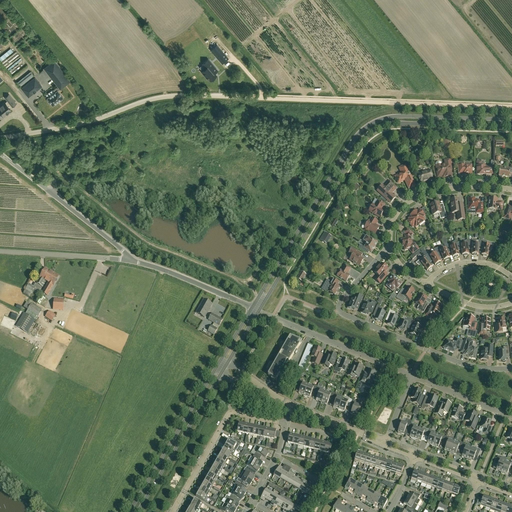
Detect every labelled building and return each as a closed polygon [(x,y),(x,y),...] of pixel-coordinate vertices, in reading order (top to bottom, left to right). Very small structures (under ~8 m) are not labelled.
[(224,54),(224,53),(217,45),(210,50),(218,59),(224,54)] [(206,75),(208,78),(208,79),(209,78),(210,80),(216,75),(214,73),(217,70),(216,69),(215,67),(210,61),(208,59),(203,64),(206,68),(203,71),(202,72),(205,76),(206,75)] [(54,61),(44,68),(58,86),(53,91),(52,90),(48,93),(50,96),(48,98),(47,98),(47,99),(48,100),(47,101),(50,105),(51,104),(53,105),(52,105),(53,106),(53,105),(63,98),(63,97),(58,91),(60,89),(70,81),(54,61)] [(35,78),(22,88),(29,97),(42,86),(35,78)] [(0,117),(1,119),(5,116),(4,115),(6,113),(10,111),(9,110),(11,109),(9,107),(11,106),(12,107),(16,104),(9,94),(5,98),(7,101),(5,102),(0,105),(0,117)] [(443,178),(447,177),(452,177),(451,170),(452,170),(451,164),(452,164),(451,159),(444,160),(445,165),(441,165),(441,164),(441,163),(440,163),(439,162),(437,162),(436,163),(436,164),(436,166),(438,178),(443,177),(443,178)] [(458,163),(458,170),(458,172),(462,172),(462,176),(472,175),(471,165),(464,165),(464,162),(458,163)] [(485,166),(481,166),(481,162),(477,162),(477,168),(476,168),(476,173),(477,173),(477,175),(485,175),(485,174),(492,174),(492,167),(485,167),(485,166)] [(511,174),(511,165),(511,168),(500,166),(498,176),(509,178),(509,175),(511,174)] [(404,179),(407,184),(409,189),(416,186),(406,166),(405,167),(404,167),(403,167),(402,168),(401,168),(401,169),(400,170),(402,174),(395,177),(398,183),(402,181),(402,180),(404,179)] [(417,174),(420,184),(433,180),(431,170),(417,174)] [(397,188),(389,181),(384,187),(382,185),(377,191),(390,203),(395,198),(391,194),(397,188)] [(468,198),(469,210),(476,209),(476,213),(483,213),(482,203),(479,203),(479,200),(475,200),(475,198),(468,198)] [(489,202),(488,202),(488,205),(489,205),(488,209),(491,210),(493,211),(494,210),(497,210),(497,209),(502,210),(503,202),(498,202),(498,199),(489,198),(489,202)] [(451,200),(450,200),(451,205),(450,205),(451,208),(452,213),(457,212),(458,220),(465,219),(463,204),(459,205),(458,199),(456,200),(455,199),(452,199),(451,200)] [(382,210),(385,204),(378,200),(375,206),(373,204),(369,211),(380,218),(384,211),(382,210)] [(430,205),(433,215),(439,214),(440,219),(445,218),(444,215),(446,215),(444,208),(440,209),(438,203),(437,203),(435,203),(434,204),(430,205)] [(407,221),(412,227),(414,226),(416,228),(424,221),(422,218),(425,216),(420,210),(417,212),(416,211),(410,215),(411,217),(408,219),(409,220),(407,221)] [(368,221),(364,228),(366,228),(365,229),(365,230),(368,232),(369,231),(370,231),(375,234),(379,228),(375,225),(378,221),(372,218),(369,222),(368,221)] [(413,233),(407,229),(404,233),(406,234),(405,236),(406,239),(401,240),(403,246),(404,246),(405,250),(409,249),(412,254),(416,251),(414,247),(412,248),(411,241),(410,237),(413,233)] [(325,233),(320,240),(324,242),(329,235),(325,233)] [(364,248),(360,245),(358,248),(364,252),(365,249),(371,253),(377,242),(370,238),(369,238),(366,236),(363,240),(367,243),(364,248)] [(479,245),(478,245),(479,241),(467,240),(467,242),(467,245),(468,245),(468,248),(472,248),(472,254),(473,254),(473,256),(477,256),(477,255),(478,255),(479,248),(479,245)] [(479,241),(478,245),(479,245),(479,248),(483,248),(481,255),(483,255),(483,256),(486,257),(486,256),(488,256),(489,252),(490,252),(493,248),(490,247),(490,246),(486,246),(486,242),(479,240),(479,241)] [(468,245),(467,245),(467,242),(456,243),(456,244),(456,246),(457,246),(457,249),(461,248),(462,255),(464,255),(464,256),(467,256),(467,255),(469,254),(468,248),(468,245)] [(457,249),(457,246),(456,246),(456,244),(452,244),(444,246),(446,249),(447,252),(451,251),(453,257),(454,257),(454,258),(458,257),(457,256),(459,256),(457,249)] [(446,249),(443,250),(441,247),(433,250),(435,253),(436,253),(437,256),(441,254),(444,261),(445,260),(445,261),(449,260),(448,259),(450,258),(447,252),(446,249)] [(362,254),(359,252),(352,248),(349,253),(353,255),(350,260),(353,262),(353,263),(355,264),(356,264),(360,266),(364,259),(360,257),(362,254)] [(436,253),(435,253),(433,255),(431,253),(424,256),(426,259),(428,261),(432,259),(435,265),(436,264),(437,265),(440,264),(439,263),(441,262),(437,256),(436,253)] [(428,261),(426,259),(423,261),(421,259),(416,263),(423,268),(424,267),(427,271),(428,270),(429,271),(432,269),(431,268),(432,267),(428,261)] [(387,275),(384,273),(387,269),(381,264),(377,269),(376,269),(375,270),(375,271),(374,272),(378,276),(375,279),(380,284),(387,275)] [(351,268),(345,265),(341,271),(341,270),(337,276),(346,282),(350,276),(347,274),(351,268)] [(47,281),(52,272),(45,269),(40,278),(37,283),(43,287),(44,284),(42,283),(44,280),(47,281)] [(52,272),(47,281),(48,282),(42,293),(47,296),(52,287),(58,276),(52,272)] [(397,289),(402,283),(393,276),(388,281),(389,283),(386,286),(392,291),(395,288),(397,289)] [(337,285),(339,282),(333,279),(330,285),(328,284),(325,289),(330,292),(330,293),(332,295),(333,294),(334,295),(339,287),(337,285)] [(403,302),(405,299),(406,298),(410,300),(412,297),(411,296),(414,291),(412,290),(413,289),(409,287),(409,288),(408,287),(404,294),(400,292),(396,298),(403,302)] [(424,304),(427,298),(426,298),(426,297),(425,296),(424,295),(423,295),(422,296),(420,294),(415,303),(419,305),(417,309),(423,312),(427,305),(424,304)] [(354,310),(355,309),(357,310),(362,298),(356,295),(354,299),(352,299),(350,305),(349,305),(347,309),(350,310),(351,309),(354,310)] [(54,299),(53,309),(63,310),(64,300),(54,299)] [(204,318),(212,304),(204,299),(196,313),(204,318)] [(365,303),(360,313),(367,316),(369,312),(372,313),(376,303),(370,301),(369,305),(365,303)] [(430,305),(428,309),(425,315),(431,317),(432,314),(436,316),(441,306),(435,302),(433,306),(430,305)] [(24,308),(28,310),(26,314),(24,313),(16,326),(27,333),(29,331),(30,331),(36,320),(41,311),(27,303),(24,308)] [(376,317),(375,319),(376,320),(376,321),(379,322),(380,321),(381,322),(385,313),(381,311),(382,309),(381,307),(377,305),(373,316),(376,317)] [(390,318),(387,324),(393,327),(397,318),(394,316),(395,313),(390,310),(387,316),(390,318)] [(45,317),(51,321),(55,315),(49,311),(45,317)] [(212,313),(208,320),(219,326),(223,320),(212,313)] [(476,331),(475,331),(477,324),(473,323),(473,322),(474,318),(468,317),(466,322),(464,321),(463,326),(469,328),(468,330),(469,330),(467,336),(471,337),(475,337),(476,331)] [(402,320),(398,329),(404,331),(406,326),(410,327),(413,320),(408,318),(407,319),(405,319),(404,321),(402,320)] [(495,325),(495,327),(496,333),(502,332),(502,329),(505,328),(506,327),(505,324),(504,318),(503,318),(502,318),(499,318),(499,319),(498,319),(499,325),(495,325)] [(489,331),(490,320),(482,319),(482,324),(479,324),(479,335),(485,335),(485,331),(489,331)] [(428,326),(422,323),(421,323),(420,324),(419,324),(418,323),(417,326),(414,325),(413,325),(411,329),(412,329),(410,334),(412,334),(411,336),(415,337),(415,336),(417,337),(419,330),(423,332),(428,326)] [(211,326),(208,332),(214,335),(217,329),(211,326)] [(279,356),(287,361),(289,362),(294,354),(295,354),(297,351),(296,350),(302,342),(301,342),(290,337),(289,337),(279,356)] [(460,350),(463,341),(456,339),(455,343),(448,340),(446,343),(445,343),(443,348),(444,348),(444,349),(446,350),(447,349),(454,352),(456,348),(460,350)] [(473,341),(465,339),(461,351),(464,352),(463,355),(469,356),(469,357),(475,359),(477,349),(471,347),(473,341)] [(313,346),(308,343),(296,370),(301,373),(313,346)] [(481,349),(480,360),(483,360),(484,361),(486,361),(487,360),(488,361),(488,357),(492,358),(493,346),(487,345),(486,350),(481,349)] [(319,354),(321,350),(315,347),(311,357),(314,358),(312,363),(318,366),(322,356),(319,354)] [(503,350),(498,350),(499,361),(502,361),(503,362),(505,362),(505,361),(506,361),(506,354),(509,354),(509,347),(503,347),(503,350)] [(321,365),(325,366),(328,367),(329,364),(332,365),(336,356),(334,355),(333,354),(331,353),(331,354),(330,353),(327,361),(324,359),(321,365)] [(282,368),(287,361),(279,356),(268,375),(276,380),(281,372),(282,372),(284,369),(282,368)] [(337,364),(334,371),(339,374),(341,370),(342,370),(345,371),(349,362),(342,359),(340,365),(337,364)] [(358,377),(362,367),(356,364),(354,368),(351,366),(347,375),(354,378),(355,376),(358,377)] [(364,372),(359,383),(365,385),(367,381),(371,383),(372,381),(373,381),(374,379),(373,378),(375,372),(373,372),(373,370),(371,370),(370,370),(369,370),(367,374),(364,372)] [(304,396),(308,385),(303,383),(304,381),(300,379),(298,385),(301,387),(298,393),(300,394),(304,396),(303,396),(304,396)] [(323,389),(321,388),(322,385),(319,384),(318,386),(315,392),(318,394),(316,400),(317,401),(321,403),(325,392),(322,391),(323,389)] [(315,392),(318,386),(314,385),(313,387),(308,385),(304,396),(304,397),(304,396),(308,397),(309,398),(312,391),(315,392)] [(423,397),(420,395),(421,392),(419,391),(419,390),(418,389),(417,389),(416,389),(415,389),(414,391),(413,392),(412,392),(412,393),(412,394),(412,395),(411,398),(414,400),(413,402),(420,405),(423,397)] [(332,399),(335,393),(331,392),(330,394),(325,392),(321,403),(325,404),(327,405),(329,398),(332,399)] [(343,397),(338,395),(335,393),(332,399),(336,401),(333,407),(335,408),(338,410),(342,399),(343,397)] [(426,405),(434,408),(438,399),(435,397),(435,396),(432,395),(431,396),(430,395),(427,403),(424,401),(421,409),(424,410),(426,405)] [(352,400),(349,399),(348,399),(347,401),(342,399),(338,410),(342,411),(344,411),(347,405),(350,406),(352,400)] [(358,402),(355,401),(354,401),(352,400),(350,406),(353,407),(350,414),(352,415),(355,417),(356,416),(360,406),(357,405),(358,402)] [(439,403),(438,406),(435,414),(441,416),(443,412),(447,413),(451,404),(449,403),(449,402),(448,402),(447,401),(446,402),(444,401),(442,405),(439,403)] [(462,421),(465,414),(461,412),(462,409),(456,406),(451,417),(458,419),(462,421)] [(478,420),(475,419),(477,415),(469,412),(465,421),(469,423),(468,426),(468,428),(474,430),(478,420)] [(479,431),(483,432),(483,433),(489,435),(492,428),(489,427),(491,421),(490,419),(488,418),(487,419),(484,418),(479,431)] [(411,423),(412,421),(406,419),(404,423),(401,422),(397,432),(398,432),(398,433),(401,434),(403,435),(406,428),(409,429),(411,423)] [(242,433),(244,424),(239,423),(238,427),(236,427),(234,431),(237,432),(242,433)] [(415,424),(411,423),(409,429),(412,430),(409,437),(411,438),(415,440),(414,440),(415,440),(419,429),(416,428),(417,425),(415,424)] [(426,436),(429,430),(423,428),(422,430),(419,429),(415,440),(419,441),(420,441),(423,435),(426,436)] [(432,447),(436,436),(434,435),(435,432),(429,430),(426,436),(429,437),(427,444),(429,444),(432,446),(432,447)] [(444,442),(446,436),(440,434),(439,437),(436,436),(432,447),(432,446),(436,447),(438,448),(440,441),(444,442)] [(449,453),(454,442),(448,440),(449,438),(446,436),(444,442),(447,444),(444,450),(446,451),(449,453)] [(236,442),(235,444),(229,440),(226,445),(234,450),(236,451),(240,444),(236,442)] [(461,449),(463,443),(460,442),(459,444),(454,442),(449,453),(449,454),(450,453),(453,454),(455,455),(458,448),(461,449)] [(467,460),(471,449),(466,447),(467,444),(463,443),(461,449),(464,450),(461,457),(463,458),(467,460),(466,460),(467,460)] [(231,454),(234,450),(226,445),(223,450),(231,454)] [(263,451),(259,449),(257,447),(254,452),(255,452),(254,455),(260,458),(261,456),(266,458),(268,454),(267,453),(268,452),(264,450),(263,451)] [(471,449),(467,460),(471,461),(472,461),(475,455),(478,456),(481,450),(477,448),(476,451),(471,449)] [(228,459),(231,454),(223,450),(220,454),(228,459)] [(359,463),(362,454),(357,452),(354,461),(359,463),(360,463),(359,463)] [(226,464),(228,459),(220,454),(218,459),(226,464)] [(258,461),(260,458),(254,455),(252,458),(251,457),(248,461),(249,461),(260,468),(262,464),(258,461)] [(501,457),(501,458),(497,456),(495,462),(498,464),(496,470),(498,471),(501,473),(505,462),(507,458),(501,457)] [(223,468),(226,464),(218,459),(215,464),(223,468)] [(257,472),(260,468),(249,461),(246,466),(247,466),(246,469),(253,473),(255,470),(257,472)] [(511,468),(511,461),(511,462),(510,464),(505,462),(501,473),(505,474),(507,474),(509,468),(511,468)] [(220,473),(223,468),(215,464),(212,468),(220,473)] [(395,475),(398,465),(393,464),(390,473),(395,475)] [(398,465),(395,475),(401,476),(404,467),(398,465)] [(280,479),(284,472),(281,470),(282,468),(279,466),(274,475),(280,479)] [(217,478),(220,473),(212,468),(210,473),(217,478)] [(253,473),(246,469),(245,468),(241,476),(243,477),(252,482),(254,478),(251,476),(253,473)] [(417,480),(419,473),(414,471),(411,480),(416,482),(417,480)] [(287,482),(292,473),(289,472),(288,474),(284,472),(280,479),(287,482)] [(215,483),(217,478),(210,473),(207,478),(215,483)] [(293,486),(297,479),(293,477),(295,475),(292,473),(287,482),(293,486)] [(422,482),(424,475),(419,473),(417,480),(416,482),(421,484),(421,483),(421,482),(422,482)] [(426,485),(429,476),(424,475),(422,482),(421,482),(421,483),(426,485)] [(252,482),(243,477),(241,476),(237,483),(244,486),(245,484),(249,486),(252,482)] [(432,486),(435,478),(429,476),(426,485),(432,487),(432,486)] [(212,487),(215,483),(207,478),(204,483),(212,487)] [(437,488),(440,480),(435,478),(432,486),(432,487),(436,489),(437,488)] [(299,490),(304,480),(302,479),(301,481),(297,479),(293,486),(294,487),(295,489),(296,489),(298,490),(298,489),(299,490)] [(305,493),(309,486),(306,484),(307,482),(304,480),(299,490),(305,493)] [(352,489),(356,483),(349,480),(344,488),(348,490),(350,488),(352,489)] [(442,490),(445,482),(440,480),(437,488),(436,489),(441,491),(442,491),(442,490)] [(244,486),(237,483),(236,482),(234,485),(235,485),(233,490),(245,497),(245,496),(247,492),(243,490),(245,487),(244,486)] [(447,493),(450,484),(445,482),(442,490),(442,491),(447,493)] [(209,492),(212,487),(204,483),(202,487),(209,492)] [(357,495),(362,487),(356,483),(352,489),(355,491),(353,493),(357,495)] [(452,494),(455,486),(450,484),(447,493),(451,494),(452,494)] [(309,486),(305,493),(306,494),(307,496),(308,496),(310,497),(311,496),(312,497),(317,488),(314,486),(313,488),(309,486)] [(452,494),(451,494),(451,495),(457,497),(460,488),(455,486),(452,494)] [(207,496),(209,492),(202,487),(201,489),(200,488),(198,492),(199,492),(207,496)] [(365,496),(368,490),(362,487),(357,495),(361,498),(362,495),(365,496)] [(236,497),(241,500),(242,501),(243,499),(244,500),(245,497),(233,490),(230,494),(231,494),(229,497),(235,500),(236,497)] [(268,501),(272,493),(266,490),(260,499),(263,501),(264,499),(268,501)] [(370,503),(375,494),(368,490),(365,496),(367,498),(366,501),(370,503)] [(199,492),(196,497),(206,502),(208,497),(207,496),(199,492)] [(273,506),(278,497),(272,493),(268,501),(272,503),(270,505),(273,506)] [(420,501),(418,499),(420,495),(414,493),(412,496),(409,494),(407,499),(414,503),(415,504),(418,506),(420,501)] [(377,504),(381,498),(375,494),(370,503),(373,505),(375,502),(377,504)] [(486,506),(488,498),(483,496),(480,505),(485,508),(486,506)] [(233,503),(235,500),(229,497),(228,500),(227,499),(224,503),(227,505),(236,510),(238,506),(233,503)] [(280,508),(285,501),(278,497),(273,506),(276,508),(277,506),(280,508)] [(381,498),(377,504),(380,505),(378,508),(382,510),(387,501),(381,498)] [(491,508),(494,500),(488,498),(486,506),(485,508),(490,509),(490,508),(491,508)] [(192,504),(200,509),(202,504),(195,499),(192,504)] [(418,506),(415,504),(414,503),(407,499),(404,504),(407,506),(406,509),(411,511),(412,511),(413,509),(415,510),(418,506)] [(339,511),(343,506),(340,504),(342,502),(338,500),(333,508),(339,511)] [(496,510),(499,502),(494,500),(491,508),(490,508),(490,509),(490,510),(494,511),(495,511),(496,510)] [(283,511),(286,511),(291,504),(285,501),(280,508),(284,510),(283,511)] [(448,507),(440,502),(438,506),(446,511),(448,507)] [(501,511),(504,504),(499,502),(496,510),(495,511),(500,511),(501,511)] [(234,511),(236,510),(227,505),(224,503),(220,510),(222,511),(234,511)]
